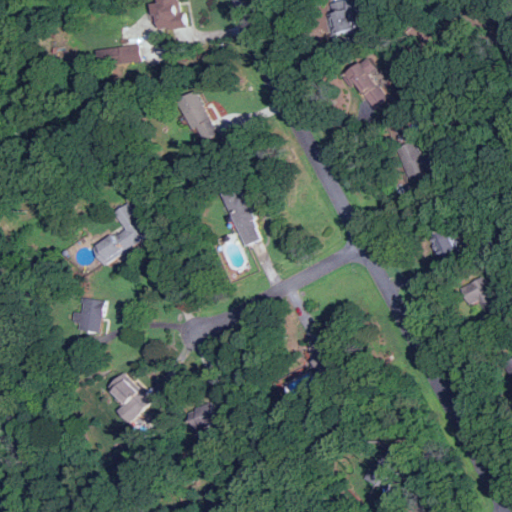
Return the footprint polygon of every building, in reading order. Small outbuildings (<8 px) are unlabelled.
[(158,0),(163,28),(188,25),(184,0),(158,0)] [(351,0),(360,33),(339,39),(328,0),(351,0)] [(141,45),(99,49),(102,72),(144,67),(141,45)] [(349,85),(380,62),(385,69),(376,75),(394,99),(383,108),(369,88),(357,96),(349,85)] [(205,151),(224,142),(199,91),(180,100),(205,151)] [(402,147),(427,192),(444,183),(418,138),(402,147)] [(428,157),(432,175),(444,172),(440,154),(428,157)] [(227,189),(247,245),(267,238),(246,182),(227,189)] [(99,243),(111,263),(155,237),(136,204),(120,213),(127,226),(99,243)] [(438,237),(449,262),(468,254),(457,229),(438,237)] [(494,272),(511,313),(493,321),(483,298),(468,304),(461,286),(494,272)] [(113,304),(109,333),(83,330),(86,301),(113,304)] [(342,375),(330,339),(309,345),(322,382),(342,375)] [(297,404),(335,385),(322,358),(283,377),(297,404)] [(120,388),(134,408),(126,421),(138,429),(160,413),(135,377),(120,388)] [(186,402),(198,441),(218,435),(214,421),(232,415),(224,390),(186,402)] [(369,481),(392,492),(411,455),(388,443),(369,481)]
